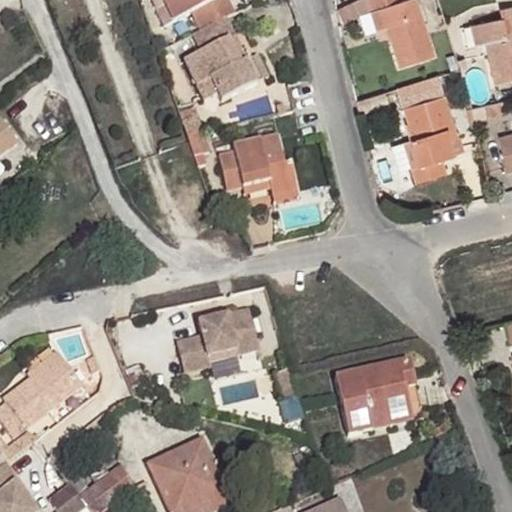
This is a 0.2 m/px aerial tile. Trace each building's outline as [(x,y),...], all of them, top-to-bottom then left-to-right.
[(228,18),(236,14),(229,0),(162,0),(174,22),(191,15),(201,32),(228,18)] [(371,0),(375,11),(373,11),(378,30),(371,33),(373,41),(390,37),(400,67),(437,56),(419,0),(408,0),(405,1),(404,0),(371,0)] [(504,19),(479,24),(484,45),(487,45),(496,83),(511,79),(511,6),(502,9),(504,19)] [(378,30),(373,11),(365,13),(371,33),(378,30)] [(201,32),(192,37),(200,54),(184,62),(205,103),(217,98),(220,104),(266,82),(255,58),(250,60),(241,64),(230,41),(238,37),(228,18),(201,32)] [(484,45),(479,24),(473,25),(477,47),(484,45)] [(250,60),(238,37),(230,41),(241,64),(250,60)] [(255,58),(266,82),(272,79),(261,55),(255,58)] [(444,75),(400,88),(414,138),(413,141),(419,164),(413,166),(418,183),(451,174),(446,158),(459,154),(457,140),(461,137),(444,75)] [(200,117),(182,121),(187,137),(205,133),(200,117)] [(0,156),(16,144),(0,120),(0,156)] [(511,132),(501,135),(509,173),(511,172),(511,132)] [(212,153),(205,133),(187,137),(195,158),(212,153)] [(229,193),(243,190),(271,184),(273,191),(275,198),(300,192),(293,165),(286,166),(279,135),(234,145),(236,153),(220,156),(229,193)] [(419,164),(413,141),(406,142),(413,166),(419,164)] [(58,166),(35,173),(46,209),(69,202),(58,166)] [(271,184),(243,190),(246,197),(273,191),(271,184)] [(301,199),(300,192),(275,198),(276,205),(301,199)] [(219,224),(232,216),(227,201),(212,206),(219,224)] [(203,339),(178,346),(188,379),(215,372),(214,368),(213,363),(242,355),(244,360),(265,354),(252,312),(200,325),(203,339)] [(242,355),(213,363),(214,368),(244,360),(242,355)] [(34,381),(64,359),(62,356),(32,377),(34,381)] [(0,418),(15,440),(86,389),(64,359),(34,381),(7,401),(10,405),(0,411),(0,418)] [(415,391),(410,363),(336,380),(347,438),(362,435),(359,426),(409,415),(405,394),(415,391)] [(167,511),(194,511),(229,497),(202,443),(147,467),(167,511)] [(0,468),(11,460),(0,444),(0,468)] [(20,482),(7,465),(0,470),(0,511),(36,511),(29,502),(16,485),(20,482)] [(81,497),(92,511),(107,511),(135,491),(140,488),(124,465),(81,497)] [(20,482),(16,485),(29,502),(33,499),(20,482)] [(235,495),(229,497),(194,511),(219,511),(239,503),(235,495)] [(313,511),(343,511),(339,501),(313,511)]
